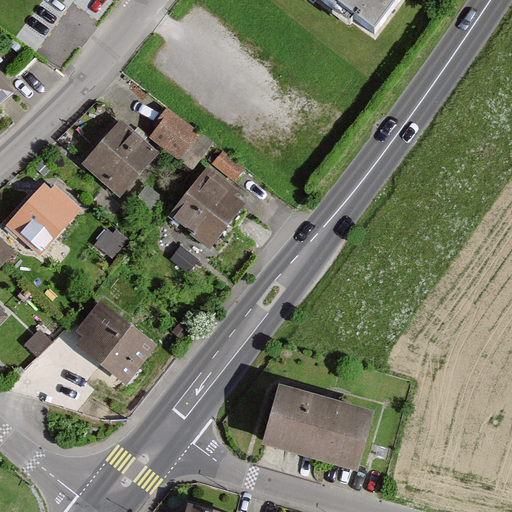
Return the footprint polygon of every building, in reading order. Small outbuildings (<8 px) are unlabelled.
[(308,0),(364,41),(394,0),(308,0)] [(147,141),(175,163),(195,137),(161,110),(151,123),(158,128),(147,141)] [(77,170),(113,202),(152,157),(116,126),(77,170)] [(239,171),(219,156),(209,169),(230,184),(239,171)] [(161,221),(201,255),(237,213),(229,206),(236,197),(204,170),(161,221)] [(3,227),(38,258),(77,216),(49,191),(44,196),(37,189),(3,227)] [(0,265),(9,256),(0,248),(0,265)] [(149,351),(92,307),(66,340),(75,347),(71,353),(118,389),(149,351)] [(61,357),(36,335),(21,352),(33,362),(27,368),(40,380),(61,357)] [(250,448),(346,474),(360,421),(264,395),(250,448)]
